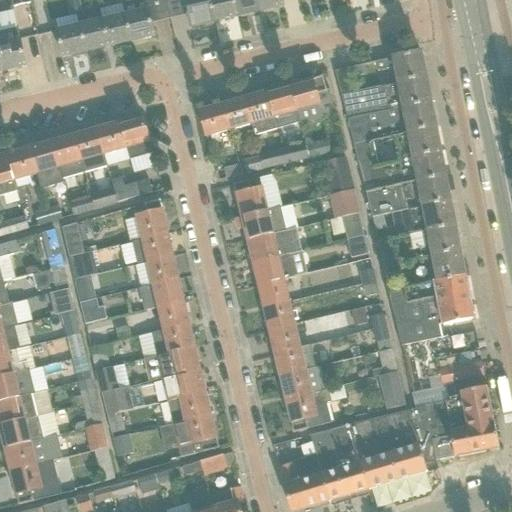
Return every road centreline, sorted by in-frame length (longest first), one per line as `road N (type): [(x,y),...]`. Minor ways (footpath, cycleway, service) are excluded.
road 1 (unclassified): [(264,511),(167,86)]
road 2 (unclassified): [(167,86),(409,28)]
road 3 (unclassified): [(0,126),(167,86)]
road 4 (secondary): [(458,11),(478,110),(496,137)]
road 5 (secondary): [(496,137),(496,77),(478,7)]
